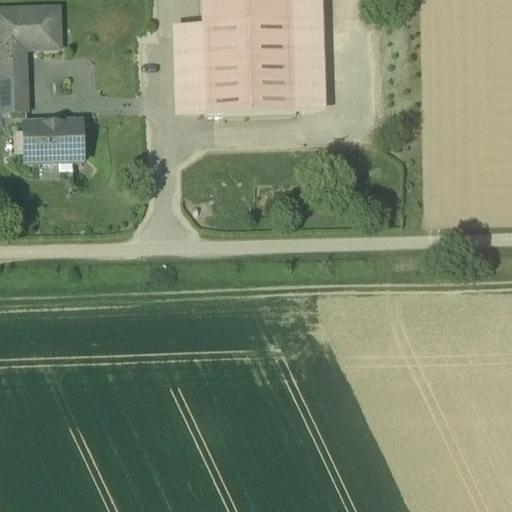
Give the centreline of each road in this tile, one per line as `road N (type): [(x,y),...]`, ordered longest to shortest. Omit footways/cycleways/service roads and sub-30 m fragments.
road 1 (track): [(511,284),(0,303)]
road 2 (track): [(0,254),(511,242)]
